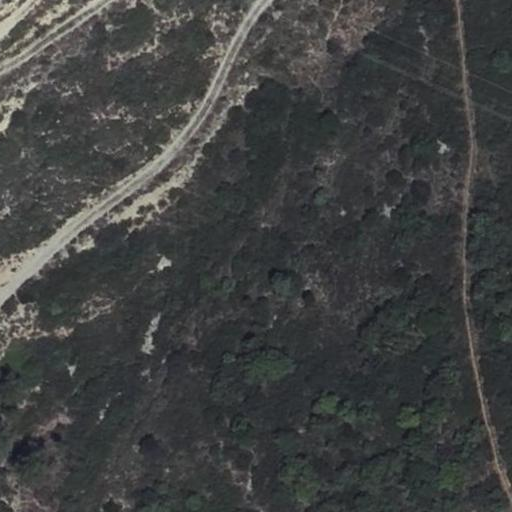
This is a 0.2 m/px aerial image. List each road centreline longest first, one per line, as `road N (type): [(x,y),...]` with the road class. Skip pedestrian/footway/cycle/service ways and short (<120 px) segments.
road 1 (track): [(0,298),(187,131),(265,0)]
road 2 (track): [(104,0),(0,71)]
